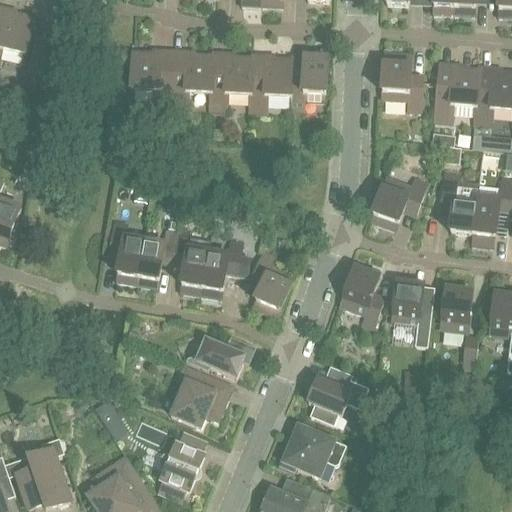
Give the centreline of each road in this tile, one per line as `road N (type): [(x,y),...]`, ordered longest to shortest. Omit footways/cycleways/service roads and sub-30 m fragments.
road 1 (residential): [(299,348),(0,267)]
road 2 (residential): [(363,36),(62,0)]
road 3 (residential): [(337,237),(360,147),(363,36)]
road 4 (residential): [(511,270),(398,257),(337,237)]
road 5 (residential): [(231,511),(299,348)]
road 6 (residential): [(511,47),(363,36)]
